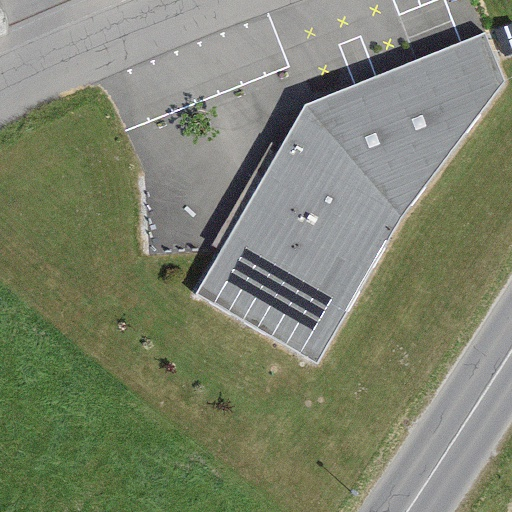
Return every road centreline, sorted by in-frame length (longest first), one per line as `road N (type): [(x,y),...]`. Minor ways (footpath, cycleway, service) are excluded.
road 1 (unclassified): [(0,89),(200,0)]
road 2 (secondary): [(407,511),(511,348)]
